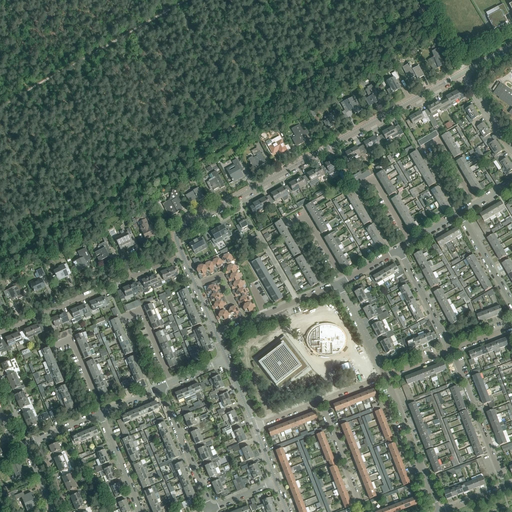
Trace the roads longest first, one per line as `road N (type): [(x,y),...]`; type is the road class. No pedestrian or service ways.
road 1 (residential): [(182,255),(180,228),(462,71)]
road 2 (residential): [(0,332),(182,255)]
road 3 (unknown): [(288,303),(291,323),(240,349),(270,420)]
road 4 (residential): [(505,488),(451,351)]
road 5 (residential): [(439,511),(385,376)]
road 6 (residential): [(211,510),(160,387)]
road 7 (residential): [(215,333),(338,283)]
